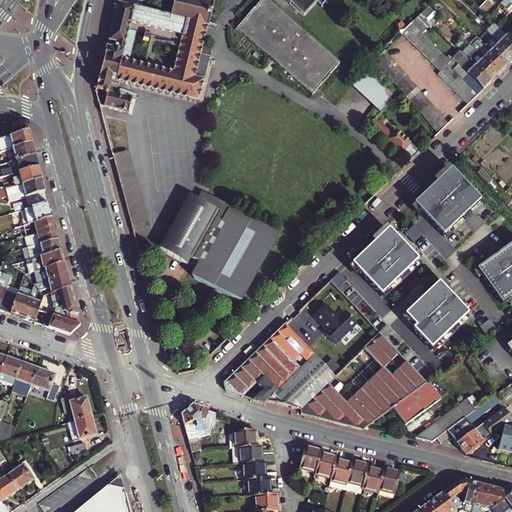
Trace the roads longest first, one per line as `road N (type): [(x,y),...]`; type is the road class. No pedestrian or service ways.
road 1 (residential): [(193,392),(511,82)]
road 2 (primary): [(52,130),(114,365)]
road 3 (primary): [(148,377),(93,183)]
road 4 (primary): [(93,183),(79,89),(92,0)]
road 5 (tertiary): [(281,421),(459,467)]
road 6 (primary): [(184,511),(148,377)]
road 7 (residential): [(132,432),(19,511)]
road 8 (primary): [(93,183),(61,85),(42,56)]
road 9 (residential): [(0,324),(114,365)]
